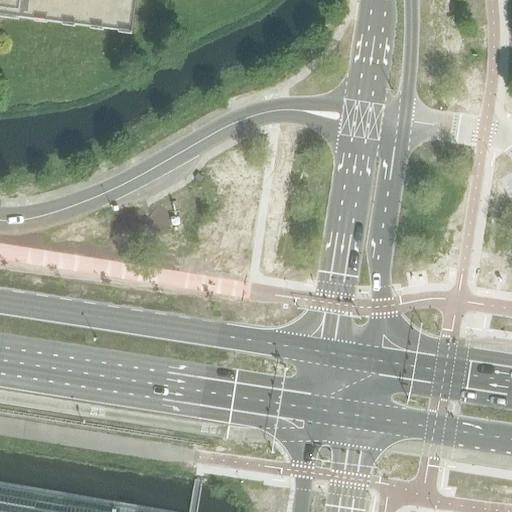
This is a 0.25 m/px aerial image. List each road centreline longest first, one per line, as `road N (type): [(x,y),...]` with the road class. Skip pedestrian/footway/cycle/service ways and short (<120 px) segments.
road 1 (secondary): [(361,117),(254,115),(79,203),(0,220)]
road 2 (primary): [(259,342),(0,302)]
road 3 (primary): [(0,368),(231,404)]
road 4 (secondary): [(361,117),(334,290)]
road 5 (secondary): [(380,294),(403,121)]
road 6 (primary): [(357,423),(511,447)]
road 7 (primary): [(468,376),(442,352),(400,335),(380,294)]
road 8 (tertiary): [(403,121),(411,0)]
